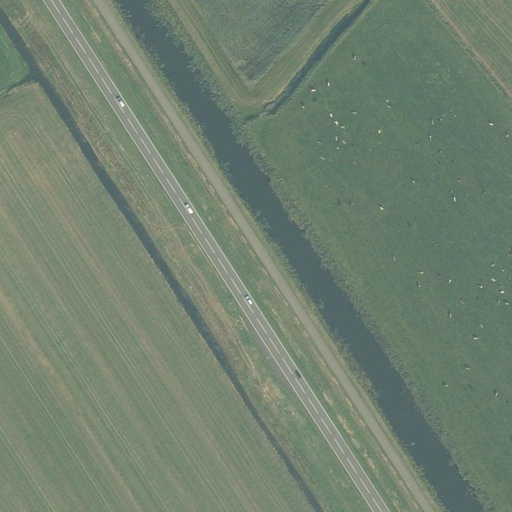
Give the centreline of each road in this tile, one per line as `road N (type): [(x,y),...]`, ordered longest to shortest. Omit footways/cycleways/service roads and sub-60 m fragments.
road 1 (unclassified): [(429,511),(97,0)]
road 2 (trunk): [(381,511),(50,0)]
